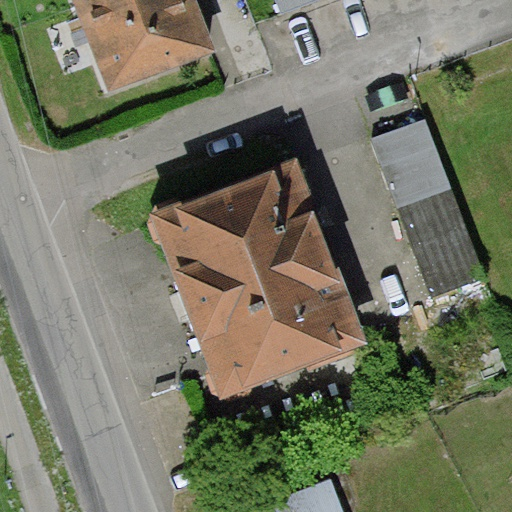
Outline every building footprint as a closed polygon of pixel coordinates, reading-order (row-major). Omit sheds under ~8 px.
[(191,0),(63,0),(104,103),(217,65),(191,0)] [(269,0),(277,16),(322,0),(269,0)] [(423,110),(349,143),(426,314),(500,281),(423,110)] [(293,159),(138,211),(216,412),(361,357),(293,159)] [(339,511),(327,482),(250,511),(339,511)]
